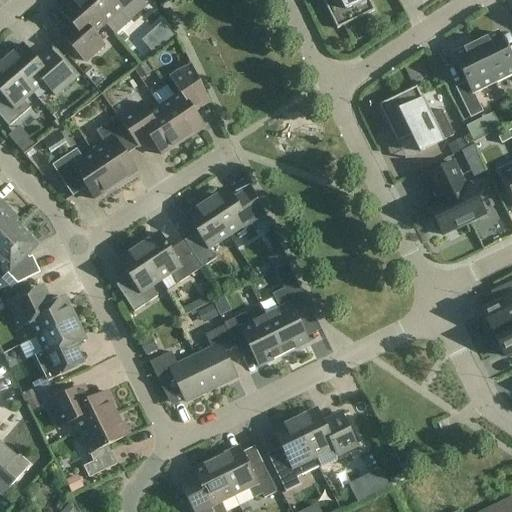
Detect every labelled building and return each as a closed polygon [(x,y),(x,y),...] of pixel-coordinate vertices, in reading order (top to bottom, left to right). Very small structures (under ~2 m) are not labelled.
[(104,25),(82,0),(74,0),(60,13),(77,32),(66,42),(85,62),(103,46),(93,35),(104,25)] [(82,0),(104,25),(114,36),(146,8),(138,0),(82,0)] [(322,0),(337,30),(374,12),(368,0),(322,0)] [(158,41),(167,37),(158,21),(149,26),(158,41)] [(475,45),(494,83),(511,74),(511,60),(511,61),(498,34),(475,45)] [(494,83),(475,45),(453,56),(466,83),(455,89),(469,118),(482,112),(473,94),(494,83)] [(55,50),(38,64),(22,46),(4,62),(32,94),(44,83),(56,97),(79,78),(55,50)] [(32,94),(4,62),(0,65),(0,93),(2,96),(0,97),(0,117),(8,128),(30,109),(23,101),(32,94)] [(141,80),(151,73),(145,65),(135,71),(141,80)] [(159,109),(182,143),(203,128),(187,103),(191,100),(205,93),(191,67),(178,73),(164,82),(174,98),(159,109)] [(430,116),(416,88),(379,106),(405,160),(406,159),(398,143),(412,137),(420,153),(453,137),(441,111),(430,116)] [(102,95),(94,101),(101,110),(108,105),(102,95)] [(182,143),(159,109),(149,115),(142,104),(119,119),(118,118),(117,118),(137,148),(151,139),(162,156),(182,143)] [(58,106),(46,116),(54,126),(66,116),(58,106)] [(465,128),(472,142),(500,128),(493,114),(465,128)] [(137,148),(117,118),(96,132),(105,146),(92,154),(115,187),(136,173),(125,156),(137,148)] [(42,141),(50,154),(66,144),(58,131),(42,141)] [(508,132),(498,137),(501,144),(511,139),(508,132)] [(23,154),(34,144),(26,136),(15,145),(23,154)] [(465,159),(474,177),(485,172),(473,148),(462,153),(465,159)] [(115,187),(92,154),(83,160),(76,150),(52,166),(72,197),(86,188),(95,200),(115,187)] [(427,176),(439,202),(428,207),(434,220),(431,222),(436,233),(439,232),(442,236),(485,215),(471,186),(465,189),(452,163),(427,176)] [(511,165),(500,172),(511,196),(511,165)] [(206,203),(228,237),(247,224),(249,227),(265,217),(250,186),(248,186),(251,191),(237,200),(232,199),(226,190),(206,203)] [(0,237),(14,224),(14,225),(17,222),(0,203),(0,237)] [(228,237),(206,203),(186,216),(200,237),(186,246),(201,269),(215,260),(208,250),(228,237)] [(14,224),(0,237),(0,267),(17,285),(40,273),(30,252),(35,247),(14,225),(14,224)] [(257,248),(271,242),(264,228),(250,235),(257,248)] [(138,248),(160,281),(170,275),(176,285),(201,269),(186,246),(172,255),(159,235),(138,248)] [(116,286),(133,313),(157,297),(151,288),(160,281),(138,248),(118,261),(129,277),(116,286)] [(273,272),(288,265),(281,253),(267,260),(273,272)] [(511,282),(495,291),(500,302),(481,311),(492,334),(511,324),(511,282)] [(265,318),(283,355),(308,343),(297,322),(312,315),(297,283),(272,295),(280,311),(265,318)] [(37,338),(75,320),(64,298),(42,309),(33,291),(8,303),(21,329),(30,324),(37,338)] [(207,297),(184,308),(187,314),(210,303),(207,297)] [(212,303),(220,317),(231,312),(224,297),(212,303)] [(197,313),(203,325),(217,317),(212,306),(197,313)] [(283,355),(265,318),(250,325),(244,315),(224,325),(237,352),(248,346),(259,367),(283,355)] [(75,320),(37,338),(44,352),(34,357),(47,382),(72,370),(63,352),(85,341),(75,320)] [(511,324),(492,334),(504,358),(511,353),(511,324)] [(195,358),(211,391),(236,378),(224,354),(234,349),(224,327),(205,336),(211,350),(195,358)] [(146,357),(158,351),(151,337),(139,343),(146,357)] [(211,391),(195,358),(177,366),(171,353),(149,363),(162,390),(176,383),(185,403),(211,391)] [(79,433),(116,415),(111,405),(114,404),(108,392),(105,394),(105,393),(86,403),(79,388),(47,404),(59,429),(73,422),(79,433)] [(24,403),(34,398),(31,391),(21,396),(24,403)] [(31,412),(42,406),(37,396),(25,402),(31,412)] [(337,456),(356,447),(340,415),(323,423),(316,410),(295,421),(318,468),(335,459),(335,458),(337,456)] [(116,415),(79,433),(93,463),(84,468),(89,479),(116,465),(107,446),(127,437),(126,437),(129,435),(124,424),(121,425),(116,415)] [(318,468),(295,421),(273,431),(282,449),(267,456),(285,493),(300,486),(297,478),(318,468)] [(0,496),(2,498),(29,467),(18,457),(17,458),(0,443),(0,496)] [(216,460),(234,496),(248,489),(253,499),(262,495),(264,499),(276,493),(260,461),(248,467),(239,448),(216,460)] [(234,496),(216,460),(192,471),(203,494),(188,502),(192,511),(224,511),(220,503),(234,496)] [(388,486),(381,471),(370,477),(377,492),(388,486)] [(71,494),(84,488),(77,475),(65,481),(71,494)] [(511,511),(511,499),(486,511),(511,511)]
